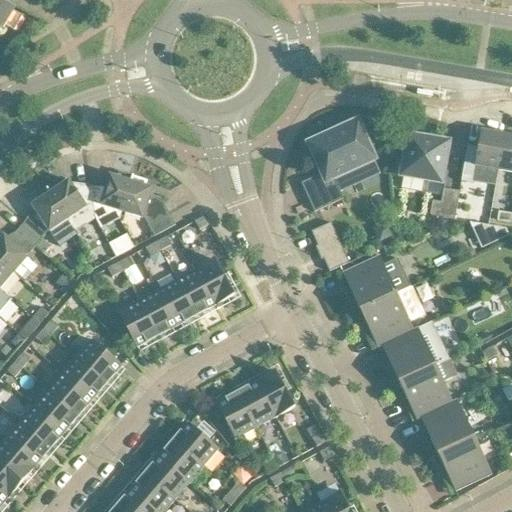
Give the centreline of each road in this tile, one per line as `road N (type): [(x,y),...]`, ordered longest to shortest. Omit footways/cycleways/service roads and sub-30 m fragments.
road 1 (residential): [(49,511),(162,382),(297,315)]
road 2 (tertiary): [(511,23),(435,13),(263,32)]
road 3 (tertiary): [(269,67),(379,57),(511,83)]
road 4 (residential): [(402,511),(297,315)]
road 5 (tertiary): [(0,154),(74,103),(161,84)]
road 6 (tertiary): [(155,54),(77,71),(0,103)]
road 7 (residential): [(199,114),(232,204),(255,235)]
road 8 (residential): [(255,235),(241,108)]
